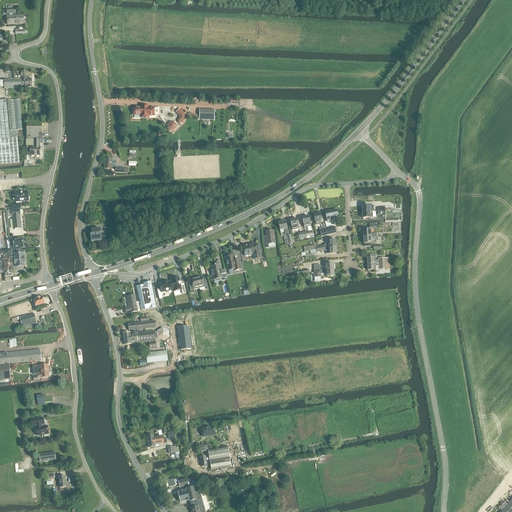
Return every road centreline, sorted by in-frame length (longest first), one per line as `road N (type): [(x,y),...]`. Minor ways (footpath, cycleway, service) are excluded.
road 1 (unclassified): [(443,511),(445,466),(414,286),(418,191),(397,171)]
road 2 (unclassified): [(46,276),(41,224),(58,149),(59,97),(49,71),(16,54),(43,38),(48,0)]
road 3 (unclassified): [(92,273),(80,237),(102,140),(92,0)]
road 4 (tertiary): [(128,262),(277,199),(357,132)]
road 5 (unclassified): [(163,511),(125,441),(116,346),(92,273)]
road 6 (unclassified): [(114,511),(76,439),(74,369),(49,285)]
road 7 (residential): [(131,273),(210,245),(300,190),(346,183)]
road 8 (tertiary): [(357,132),(462,0)]
road 9 (track): [(469,46),(426,109),(417,188)]
